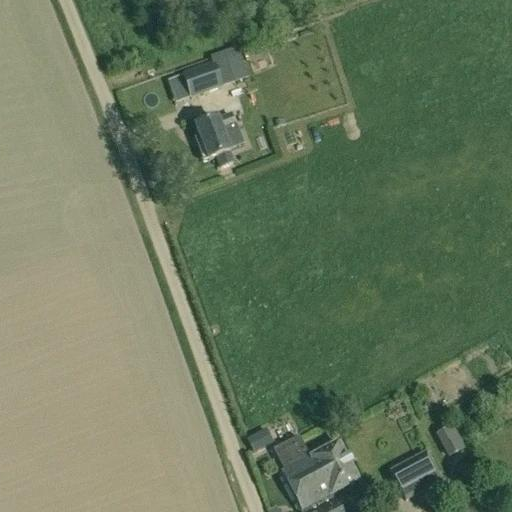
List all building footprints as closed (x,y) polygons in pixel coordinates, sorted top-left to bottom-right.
[(214,68),(184,79),(192,101),(222,91),(234,88),(226,63),(214,67),(214,68)] [(232,118),(218,123),(217,122),(196,130),(200,140),(195,142),(204,165),(208,163),(209,164),(217,161),(221,171),(234,166),(222,133),(236,128),(232,118)] [(450,458),(465,450),(458,436),(442,444),(450,458)] [(258,437),(248,442),(253,452),(263,446),(258,437)] [(300,511),(306,511),(324,503),(359,485),(339,446),(282,476),(300,511)] [(426,454),(388,473),(404,504),(442,485),(426,454)]
